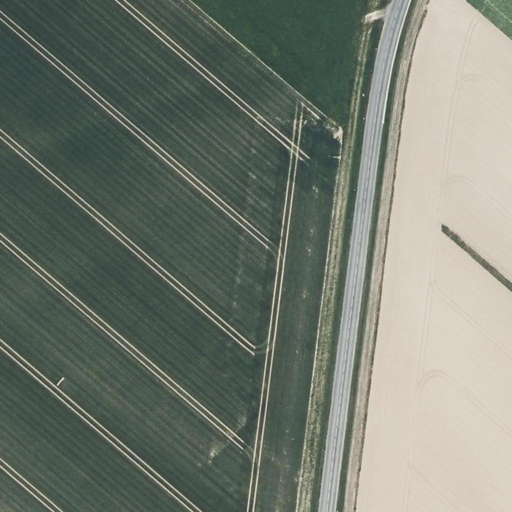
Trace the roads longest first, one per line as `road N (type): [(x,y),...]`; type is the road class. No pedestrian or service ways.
road 1 (track): [(347,511),(399,93),(424,0)]
road 2 (secondary): [(326,511),(378,82),(398,0)]
road 3 (track): [(376,0),(304,511)]
